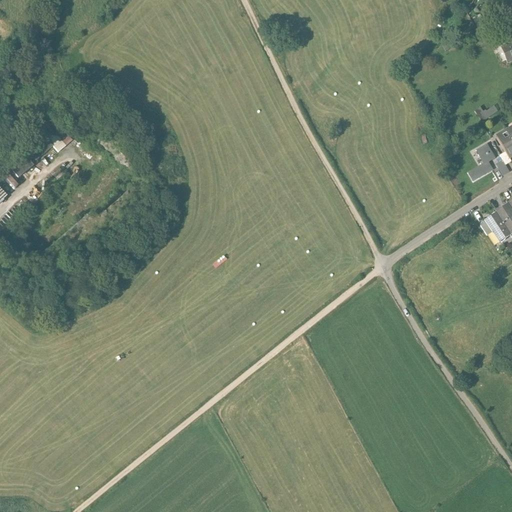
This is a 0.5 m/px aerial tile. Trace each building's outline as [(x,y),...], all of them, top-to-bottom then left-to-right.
[(511,43),(500,48),(507,65),(511,62),(511,43)] [(482,123),(497,112),(493,108),(486,113),(485,112),(483,113),(480,109),(474,113),(482,123)] [(53,144),(58,150),(70,139),(55,121),(4,167),(10,173),(14,179),(53,144)] [(511,158),(511,140),(508,133),(497,140),(505,153),(509,160),(511,158)] [(494,158),(486,145),(476,150),(483,161),(481,163),(480,163),(482,166),(468,173),(469,174),(473,182),(493,170),(488,162),(494,158)] [(505,153),(499,156),(505,166),(510,163),(509,160),(505,153)] [(503,165),(497,169),(501,177),(503,179),(509,175),(503,165)] [(495,214),(496,215),(511,237),(511,235),(511,214),(507,207),(495,214)] [(511,237),(496,215),(494,214),(491,216),(491,218),(484,222),(485,224),(492,234),(500,245),(511,237)] [(492,234),(485,224),(480,227),(487,237),(492,234)]
